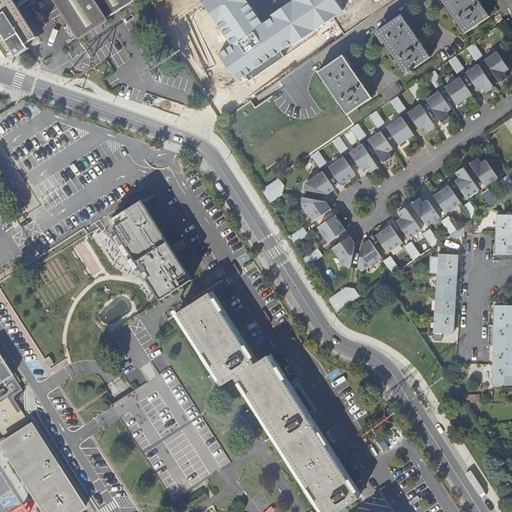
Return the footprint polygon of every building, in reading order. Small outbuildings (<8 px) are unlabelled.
[(134,1),(133,0),(0,0),(0,40),(9,56),(10,55),(14,52),(17,56),(30,48),(27,44),(39,37),(19,6),(28,0),(52,0),(78,40),(108,21),(107,18),(134,1)] [(264,23),(248,0),(201,0),(200,1),(230,45),(219,53),(237,80),(290,44),(292,46),(343,12),(334,0),(290,0),(268,15),(270,18),(264,23)] [(490,17),(478,0),(440,0),(465,34),(490,17)] [(431,58),(401,15),(376,32),(405,75),(431,58)] [(469,48),(477,61),(484,57),(475,43),(469,48)] [(511,69),(499,51),(486,60),(502,83),(510,78),(506,72),(511,69)] [(372,98),(343,55),(318,72),(347,116),(372,98)] [(450,61),(459,74),(466,69),(456,56),(450,61)] [(496,87),(480,64),(467,73),(479,90),(484,87),(488,92),(496,87)] [(429,75),(437,88),(445,84),(435,71),(429,75)] [(473,95),(461,77),(446,87),(458,105),(473,95)] [(410,88),(418,101),(425,96),(417,84),(416,84),(410,88)] [(440,91),(427,100),(443,123),(451,117),(447,112),(452,109),(440,91)] [(391,101),(400,114),(407,109),(398,96),(398,97),(391,101)] [(437,127),(421,104),(408,113),(420,130),(425,127),(429,132),(437,127)] [(370,116),(379,129),(385,124),(377,111),(370,116)] [(414,135),(402,117),(387,127),(399,145),(414,135)] [(351,129),(360,141),(367,137),(358,124),(357,124),(351,129)] [(393,149),(381,131),(368,140),(384,163),(392,158),(388,152),(393,149)] [(339,137),(332,142),(341,154),(347,150),(339,137)] [(378,167),(362,144),(349,153),(361,170),(366,167),(370,173),(378,167)] [(318,151),(311,156),(320,169),(327,164),(318,151)] [(355,175),(343,157),(328,167),(340,185),(355,175)] [(470,164),(485,186),(498,178),(486,160),(481,164),(478,158),(470,164)] [(455,182),(466,199),(479,191),(463,168),(456,173),(460,179),(455,182)] [(334,189),(322,171),(305,183),(304,190),(327,194),(334,189)] [(511,193),(511,181),(509,176),(500,181),(510,195),(511,193)] [(284,186),(279,178),(261,190),(268,203),(281,195),(284,186)] [(460,204),(448,186),(433,197),(445,214),(460,204)] [(488,190),(481,194),(491,208),(498,204),(488,190)] [(313,221),(330,209),(325,202),(302,197),(301,203),(313,221)] [(133,253),(159,298),(192,279),(145,198),(108,220),(129,255),(133,253)] [(411,204),(426,227),(439,218),(427,201),(422,204),(419,199),(411,204)] [(479,217),(469,202),(462,207),(472,221),(479,217)] [(405,208),(397,214),(400,219),(396,223),(407,240),(420,231),(405,208)] [(511,214),(497,215),(496,235),(511,234),(511,214)] [(334,215),(317,227),(327,242),(345,231),(334,215)] [(457,231),(448,217),(441,222),(450,236),(457,231)] [(307,234),(303,227),(289,237),(293,244),(307,234)] [(401,244),(389,227),(374,237),(386,254),(401,244)] [(429,230),(422,235),(431,249),(438,244),(429,230)] [(511,234),(496,235),(496,255),(511,254),(511,234)] [(349,237),(331,248),(343,266),(349,267),(354,245),(349,237)] [(380,259),(368,241),(361,246),(356,269),(363,270),(380,259)] [(419,257),(410,243),(403,248),(413,261),(419,257)] [(321,256),(317,248),(302,258),(306,265),(321,256)] [(458,255),(439,254),(438,273),(447,274),(457,275),(458,255)] [(398,271),(389,257),(382,262),(391,276),(398,271)] [(447,274),(438,273),(436,293),(446,293),(446,294),(455,295),(457,275),(446,274),(447,274)] [(346,288),(328,301),(336,314),(358,298),(354,290),(346,288)] [(338,511),(359,498),(268,356),(255,364),(209,293),(177,313),(223,385),(236,377),(275,439),(322,511),(338,511)] [(446,293),(436,293),(435,313),(445,314),(454,314),(455,295),(446,294),(446,293)] [(511,325),(511,305),(495,305),(494,325),(511,325)] [(445,314),(435,313),(434,333),(453,334),(454,314),(445,314)] [(511,345),(511,325),(494,325),(493,345),(511,345)] [(511,345),(493,345),(493,365),(511,365),(511,345)] [(0,384),(14,375),(0,353),(0,384)] [(511,385),(511,365),(493,365),(492,385),(511,385)] [(30,424),(1,442),(45,511),(80,511),(85,509),(30,424)]
